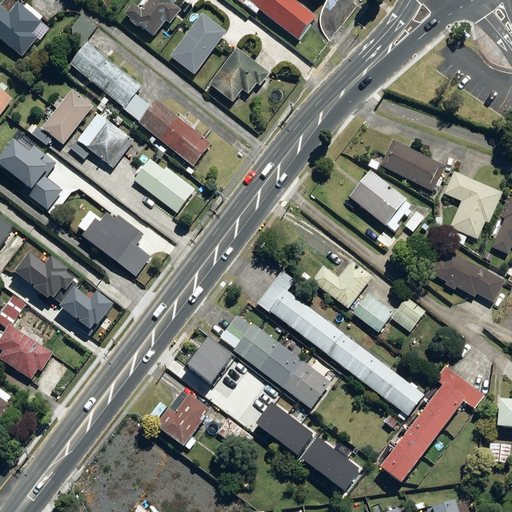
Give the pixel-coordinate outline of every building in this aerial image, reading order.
[(123,19),(137,31),(138,29),(151,41),(165,25),(168,28),(181,14),(177,11),(173,7),(179,0),(143,0),(135,10),(133,8),(123,19)] [(250,5),(301,44),(318,21),(293,2),(294,0),(318,0),(324,4),(327,0),(234,0),(236,2),(237,1),(247,9),(250,5)] [(0,42),(24,61),(38,41),(33,37),(42,26),(20,8),(11,20),(0,11),(0,42)] [(87,51),(89,47),(89,41),(99,29),(85,18),(74,32),(74,51),(87,51)] [(190,69),(206,82),(225,57),(209,44),(190,69)] [(90,48),(73,70),(126,112),(143,90),(90,48)] [(211,89),(235,107),(245,94),(251,99),(259,88),(262,91),(272,78),(239,53),(211,89)] [(208,96),(212,90),(203,83),(199,90),(208,96)] [(0,121),(14,103),(0,91),(0,121)] [(95,111),(73,95),(44,133),(65,149),(95,111)] [(94,101),(88,96),(84,100),(91,105),(94,101)] [(102,105),(106,108),(110,103),(105,100),(102,105)] [(213,148),(159,105),(141,127),(195,171),(213,148)] [(134,145),(100,119),(80,146),(114,172),(134,145)] [(34,127),(29,133),(33,137),(38,131),(34,127)] [(445,170),(393,143),(380,168),(431,195),(445,170)] [(28,167),(51,184),(63,167),(40,150),(28,167)] [(194,196),(152,163),(135,184),(178,217),(194,196)] [(502,196),(454,174),(443,197),(461,205),(449,231),(477,243),(485,226),(488,227),(502,196)] [(383,229),(385,227),(394,235),(399,229),(397,227),(404,218),(407,220),(411,215),(408,212),(411,209),(405,204),(371,175),(349,200),(383,229)] [(80,201),(99,216),(111,202),(83,181),(81,184),(76,180),(71,186),(83,194),(79,198),(81,200),(80,201)] [(511,197),(502,220),(504,222),(491,250),(507,258),(511,247),(511,197)] [(84,242),(119,268),(143,237),(120,221),(117,225),(109,219),(104,225),(92,216),(81,231),(88,237),(84,242)] [(411,234),(421,223),(415,217),(405,228),(411,234)] [(455,293),(456,290),(475,300),(477,297),(491,305),(503,284),(443,250),(429,274),(446,284),(445,287),(455,293)] [(323,269),(311,285),(347,313),(373,281),(351,264),(338,281),(323,269)] [(0,277),(0,283),(14,293),(26,277),(9,265),(0,277)] [(282,273),(256,306),(269,316),(269,315),(407,420),(424,399),(287,294),(295,283),(282,273)] [(40,307),(77,335),(86,322),(76,314),(88,297),(74,287),(77,283),(65,274),(40,307)] [(393,315),(367,297),(352,318),(378,336),(393,315)] [(11,330),(12,330),(27,309),(15,300),(0,321),(0,327),(8,333),(11,330)] [(411,335),(425,314),(406,301),(391,321),(411,335)] [(24,317),(32,322),(37,316),(29,310),(24,317)] [(331,387),(253,327),(251,329),(237,318),(219,341),(234,352),(232,354),(310,413),(331,387)] [(0,364),(32,384),(40,373),(43,376),(55,358),(43,351),(49,342),(35,333),(29,341),(11,330),(0,346),(0,353),(5,356),(0,364)] [(232,356),(207,337),(186,364),(211,383),(232,356)] [(484,399),(446,370),(436,383),(443,388),(379,473),(399,490),(464,405),(474,412),(484,399)] [(0,425),(2,427),(14,411),(8,407),(13,402),(0,392),(0,425)] [(154,431),(182,452),(209,416),(188,400),(174,419),(167,414),(154,431)] [(312,433),(271,401),(255,422),(296,454),(312,433)] [(511,405),(498,404),(496,432),(511,433),(511,405)] [(152,429),(166,410),(160,405),(145,425),(152,429)] [(399,425),(388,417),(383,425),(394,433),(399,425)] [(228,421),(217,435),(241,453),(252,439),(228,421)] [(363,471),(317,436),(300,457),(346,492),(363,471)] [(342,438),(337,445),(351,456),(357,450),(342,438)] [(511,446),(489,444),(488,465),(510,467),(511,446)] [(131,507),(143,488),(156,486),(168,468),(148,454),(146,458),(143,456),(142,456),(142,455),(141,455),(140,454),(139,454),(138,454),(137,454),(136,454),(136,455),(135,455),(134,455),(133,456),(132,457),(132,458),(131,458),(126,466),(122,472),(119,470),(105,490),(113,495),(109,501),(102,511),(125,511),(129,506),(131,507)]
